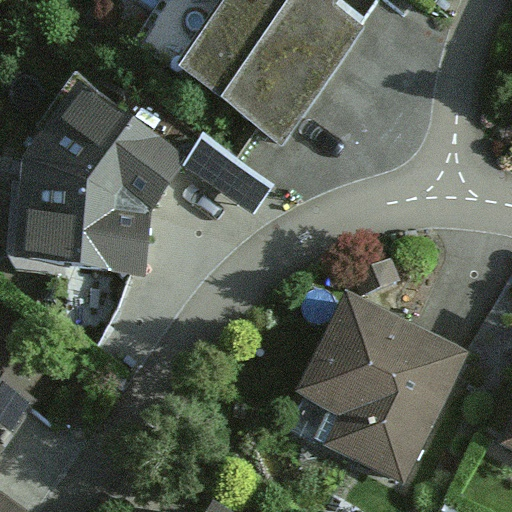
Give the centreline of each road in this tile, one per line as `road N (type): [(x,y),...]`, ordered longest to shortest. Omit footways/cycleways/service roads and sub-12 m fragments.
road 1 (residential): [(455,194),(372,205),(268,260),(78,511)]
road 2 (residential): [(455,194),(471,53),(491,0)]
